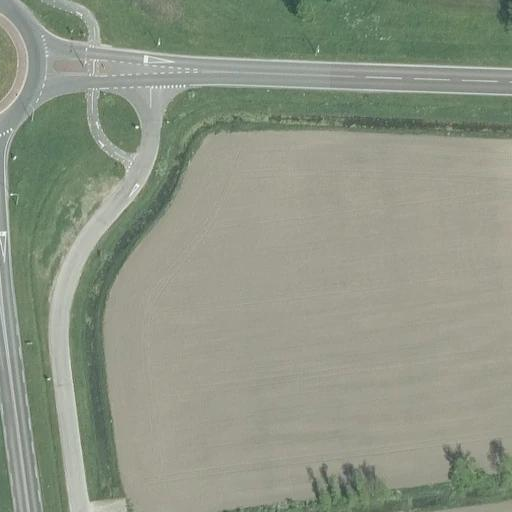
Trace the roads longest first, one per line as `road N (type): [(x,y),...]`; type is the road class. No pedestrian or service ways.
road 1 (unclassified): [(149,69),(511,82)]
road 2 (unclassified): [(62,379),(63,281),(84,240),(142,168),(149,69)]
road 3 (primary): [(27,511),(0,304)]
road 4 (unclassified): [(62,379),(79,511)]
road 5 (unclassified): [(33,83),(131,82),(149,69)]
